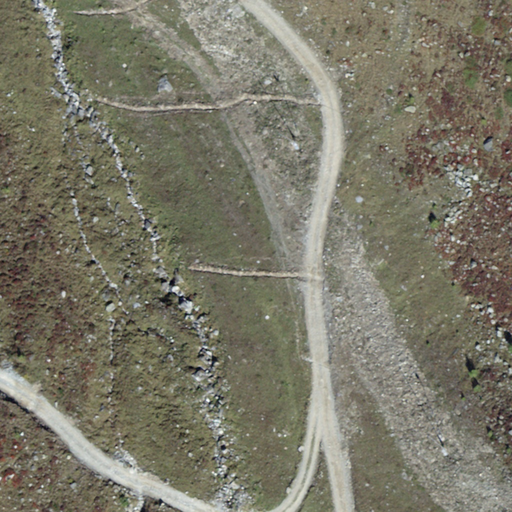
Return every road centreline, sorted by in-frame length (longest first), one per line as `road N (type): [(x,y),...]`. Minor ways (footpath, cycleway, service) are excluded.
road 1 (track): [(249,0),(309,54),(330,104),(332,150),(313,234),(315,300),(344,511)]
road 2 (track): [(206,511),(95,462),(0,378)]
road 3 (track): [(327,386),(308,470),(285,511)]
